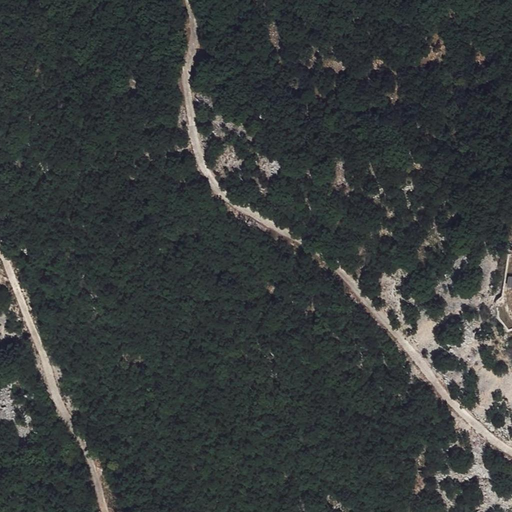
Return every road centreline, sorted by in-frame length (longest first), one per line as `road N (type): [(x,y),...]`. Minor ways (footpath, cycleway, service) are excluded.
road 1 (track): [(189,0),(193,124),(207,170),(228,199),(341,274),(445,398),(511,449)]
road 2 (track): [(110,511),(0,239)]
